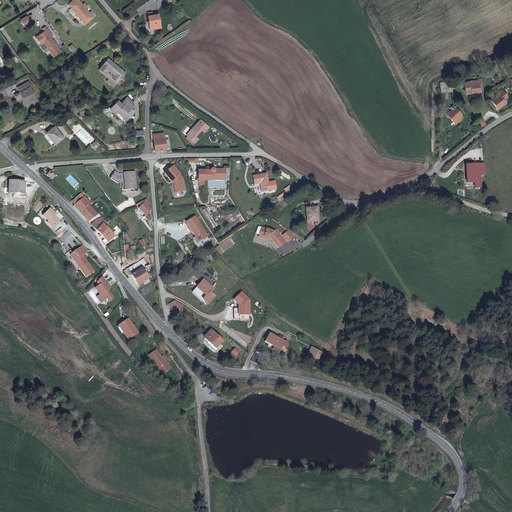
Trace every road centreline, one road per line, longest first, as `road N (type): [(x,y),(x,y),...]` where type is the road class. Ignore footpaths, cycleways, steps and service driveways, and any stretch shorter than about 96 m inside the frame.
road 1 (secondary): [(165,329),(209,365),(343,388),(412,420),(454,454),(463,484),(450,511)]
road 2 (unclassified): [(511,115),(391,196),(351,204),(257,152)]
road 3 (secondary): [(24,167),(80,220),(165,329)]
road 4 (residential): [(165,329),(197,382),(207,511)]
road 5 (residential): [(148,157),(165,329)]
road 6 (unclassified): [(153,69),(257,152)]
road 7 (unclassified): [(148,157),(24,167)]
